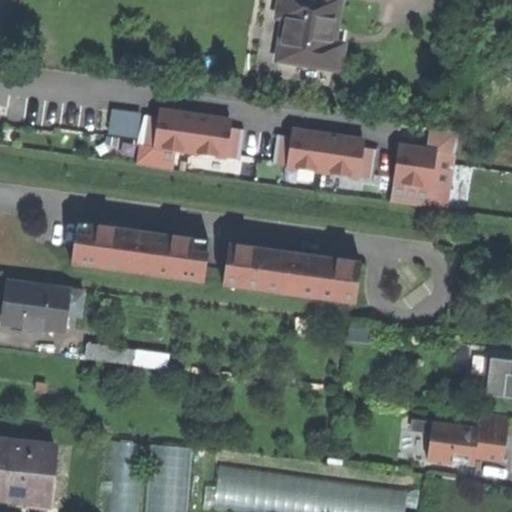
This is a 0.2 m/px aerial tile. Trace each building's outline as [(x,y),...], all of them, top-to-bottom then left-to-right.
[(279,63),(341,73),(345,47),(336,46),(342,7),(343,0),(280,0),(278,20),(285,21),(279,63)] [(243,115),(154,108),(153,110),(111,107),(109,132),(139,134),(136,164),(175,166),(176,151),(239,156),(243,115)] [(286,124),(281,165),(370,177),(376,136),(286,124)] [(450,207),(457,138),(428,135),(427,142),(394,139),(387,200),(450,207)] [(79,226),(74,268),(132,276),(133,265),(148,267),(146,278),(205,286),(211,243),(144,234),(79,226)] [(230,247),(225,289),(284,297),(284,294),(299,296),(298,299),(357,307),(362,264),(304,256),(302,267),(294,266),(288,266),(290,254),(230,247)] [(8,302),(5,323),(64,331),(67,311),(70,292),(10,283),(8,302)] [(84,294),(70,292),(67,311),(82,313),(84,294)] [(138,362),(167,365),(168,352),(139,350),(138,362)] [(424,458),(503,462),(506,412),(478,410),(477,420),(426,417),(424,458)] [(408,431),(421,436),(428,419),(415,414),(408,431)] [(111,511),(139,511),(139,438),(111,438),(111,511)] [(55,446),(0,440),(0,497),(49,503),(55,446)] [(150,441),(145,511),(188,511),(193,444),(150,441)] [(333,496),(330,511),(400,511),(404,489),(346,480),(344,497),(333,496)]
